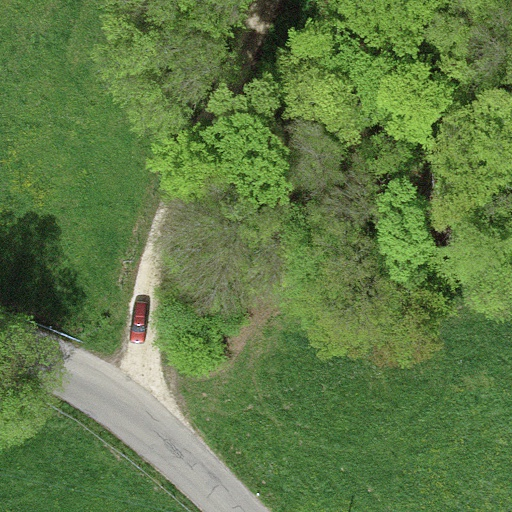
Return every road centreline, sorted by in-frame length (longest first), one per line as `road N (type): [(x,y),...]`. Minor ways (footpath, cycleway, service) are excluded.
road 1 (track): [(133,415),(137,327),(179,178),(258,0)]
road 2 (tertiary): [(0,345),(82,381),(133,415),(235,511)]
